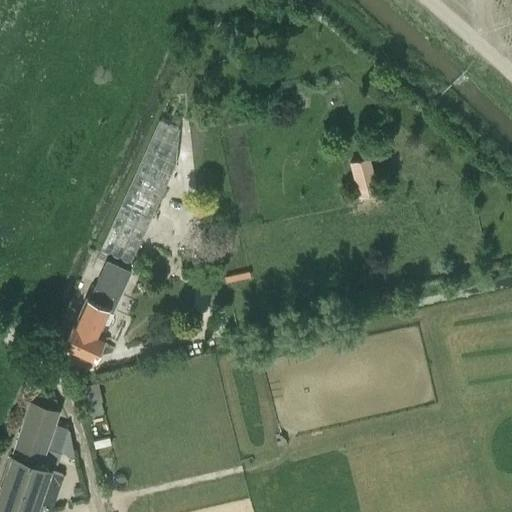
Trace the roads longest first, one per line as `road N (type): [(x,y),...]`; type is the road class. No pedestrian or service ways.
road 1 (track): [(191,195),(201,316),(189,334),(82,363),(35,358)]
road 2 (track): [(97,511),(70,409),(35,358),(0,330)]
